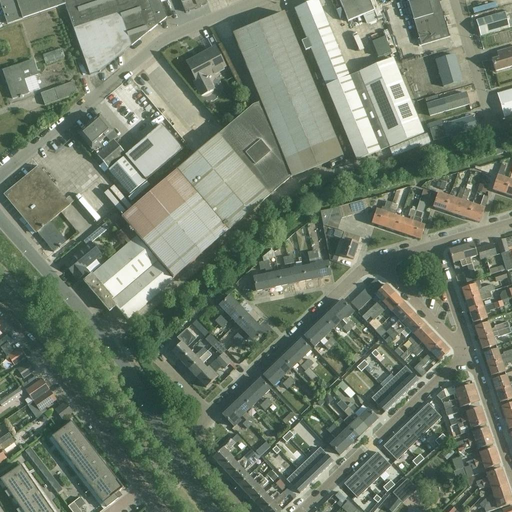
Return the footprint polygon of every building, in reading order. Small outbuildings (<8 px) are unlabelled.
[(0,0),(0,4),(7,25),(65,5),(83,58),(89,76),(100,73),(166,18),(158,0),(0,0)] [(179,0),(185,13),(206,4),(204,0),(179,0)] [(317,0),(294,10),(349,143),(357,162),(380,152),(423,134),(393,60),(349,78),(317,0)] [(339,0),(348,22),(374,11),(369,0),(339,0)] [(421,46),(450,37),(438,0),(414,0),(408,2),(421,46)] [(511,20),(509,11),(505,13),(476,21),(480,37),(511,27),(511,20)] [(284,14),(232,35),(261,104),(253,107),(290,180),(292,178),(342,157),(284,14)] [(385,38),(373,43),(379,58),(391,53),(385,38)] [(511,48),(497,52),(499,58),(492,60),(495,72),(511,67),(511,48)] [(214,90),(211,85),(207,77),(225,67),(215,49),(187,63),(197,82),(195,83),(202,97),(214,90)] [(443,88),(462,82),(454,55),(435,61),(443,88)] [(33,61),(3,71),(6,82),(8,81),(11,88),(9,89),(12,100),(29,94),(29,93),(39,89),(35,76),(38,75),(33,61)] [(69,98),(77,92),(73,82),(40,94),(45,106),(69,98)] [(511,90),(498,94),(504,118),(511,115),(511,90)] [(430,117),(446,112),(469,105),(466,93),(426,105),(430,117)] [(92,275),(84,282),(109,312),(116,307),(127,320),(173,282),(172,280),(269,197),(290,180),(253,107),(218,137),(122,218),(122,219),(128,226),(121,231),(118,233),(128,245),(115,256),(92,275)] [(97,155),(109,170),(108,170),(129,195),(145,182),(182,150),(161,124),(125,155),(114,141),(117,138),(99,116),(78,134),(96,156),(97,155)] [(433,141),(458,133),(476,128),(472,116),(455,122),(430,129),(433,141)] [(345,164),(343,158),(329,164),(331,170),(345,164)] [(501,166),(497,177),(493,191),(505,195),(509,181),(504,179),(505,174),(504,173),(506,167),(501,166)] [(66,200),(38,167),(4,196),(36,234),(37,232),(54,252),(66,242),(49,222),(73,202),(69,197),(66,200)] [(487,187),(480,184),(477,192),(485,194),(487,187)] [(110,191),(118,198),(121,194),(114,187),(110,191)] [(383,228),(395,232),(400,218),(395,216),(396,212),(402,195),(405,196),(407,188),(397,191),(392,204),(391,204),(383,228)] [(445,212),(456,215),(465,191),(460,189),(456,200),(450,198),(445,212)] [(431,193),(423,190),(421,196),(429,199),(431,193)] [(456,215),(468,219),(472,205),(465,203),(469,192),(465,191),(456,215)] [(445,212),(450,198),(438,193),(433,208),(445,212)] [(480,208),(472,205),(468,219),(479,223),(488,198),(484,196),(480,208)] [(368,199),(360,202),(363,213),(371,211),(368,199)] [(360,202),(355,203),(358,214),(363,213),(360,202)] [(383,228),(391,204),(386,202),(384,208),(382,208),(381,212),(375,210),(371,224),(383,228)] [(352,216),(358,214),(355,203),(349,205),(352,216)] [(347,217),(352,216),(349,205),(343,206),(347,217)] [(343,206),(338,208),(341,219),(347,217),(343,206)] [(338,208),(320,212),(322,225),(326,226),(328,221),(339,225),(341,219),(338,208)] [(413,218),(412,222),(407,236),(420,241),(425,226),(420,225),(422,221),(419,220),(421,214),(416,212),(414,218),(413,218)] [(395,232),(407,236),(412,222),(400,218),(395,232)] [(128,226),(122,219),(116,225),(121,231),(128,226)] [(338,230),(339,225),(328,221),(326,226),(338,230)] [(91,244),(109,229),(105,224),(84,242),(88,247),(65,265),(78,281),(87,273),(84,269),(101,255),(91,244)] [(357,245),(359,238),(343,232),(341,240),(343,241),(339,256),(352,260),(357,245)] [(502,255),(509,253),(508,250),(505,241),(498,243),(502,255)] [(461,248),(467,266),(469,272),(469,274),(471,278),(475,277),(473,270),(471,265),(470,259),(477,257),(473,244),(461,248)] [(493,244),(488,246),(491,257),(497,256),(493,244)] [(488,246),(482,248),(486,259),(491,257),(488,246)] [(467,266),(461,248),(449,251),(453,264),(460,262),(462,268),(467,266)] [(486,259),(482,248),(477,249),(481,261),(486,259)] [(269,289),(281,287),(278,273),(273,274),(271,268),(270,269),(268,262),(270,262),(269,260),(275,259),(274,253),(272,251),(262,258),(263,262),(265,270),(266,276),(269,289)] [(327,263),(320,265),(317,251),(312,252),(317,279),(330,276),(327,263)] [(305,282),(317,279),(312,252),(307,253),(310,267),(302,268),(305,282)] [(511,253),(511,252),(509,253),(502,255),(508,273),(511,271),(511,253)] [(293,284),(305,282),(302,268),(297,269),(296,264),(294,264),(293,256),(287,257),(289,265),(290,271),(293,284)] [(505,265),(490,270),(492,275),(506,271),(505,265)] [(278,273),(281,287),(293,284),(290,271),(278,273)] [(506,273),(495,277),(497,283),(508,279),(506,273)] [(469,274),(456,278),(458,286),(472,282),(472,281),(471,278),(469,274)] [(269,289),(266,276),(253,278),(256,292),(269,289)] [(376,280),(367,288),(371,292),(380,284),(376,280)] [(462,289),(466,301),(490,293),(495,291),(493,285),(482,289),(479,281),(473,283),(474,285),(462,289)] [(375,296),(383,288),(380,284),(371,292),(375,296)] [(395,295),(386,285),(383,288),(375,296),(380,301),(361,318),(366,322),(370,318),(395,295)] [(89,304),(96,299),(86,286),(78,291),(89,304)] [(375,296),(371,292),(367,288),(363,292),(371,300),(375,296)] [(367,304),(371,300),(363,292),(359,295),(367,304)] [(484,308),(482,302),(492,299),(490,293),(466,301),(470,313),(484,308)] [(363,308),(367,304),(359,295),(355,300),(363,308)] [(387,308),(392,314),(403,303),(395,295),(370,318),(374,321),(379,316),(387,308)] [(228,316),(238,306),(229,297),(219,307),(228,316)] [(358,312),(363,308),(355,300),(351,303),(358,312)] [(342,301),(332,310),(352,330),(355,326),(348,319),(353,314),(342,301)] [(386,333),(390,337),(414,315),(403,303),(392,314),(399,321),(386,333)] [(500,303),(484,308),(470,313),(474,324),(488,319),(485,312),(488,311),(489,312),(495,310),(495,309),(501,308),(500,303)] [(247,315),(238,306),(228,316),(237,325),(247,315)] [(332,310),(323,319),(333,329),(338,325),(347,334),(352,330),(332,310)] [(255,324),(247,315),(237,325),(245,333),(255,324)] [(425,326),(414,315),(390,337),(393,340),(399,335),(401,333),(406,338),(411,333),(413,336),(411,339),(425,326)] [(215,322),(218,325),(224,320),(220,317),(215,322)] [(323,319),(314,328),(324,338),(333,329),(323,319)] [(227,324),(224,320),(218,325),(215,329),(218,332),(227,324)] [(479,339),(509,329),(507,323),(494,328),(495,329),(492,330),(489,323),(475,328),(479,339)] [(245,333),(254,343),(264,333),(255,324),(245,333)] [(433,335),(425,326),(411,339),(408,341),(413,346),(410,348),(404,354),(403,354),(400,357),(404,362),(413,353),(413,354),(433,335)] [(324,339),(324,338),(314,328),(305,337),(314,347),(320,342),(323,346),(326,344),(327,343),(327,342),(324,339)] [(511,334),(509,329),(479,339),(483,351),(497,346),(494,338),(497,337),(498,339),(511,334)] [(180,362),(191,352),(187,349),(194,342),(190,337),(191,335),(186,330),(177,339),(182,343),(172,353),(180,362)] [(228,333),(220,341),(222,343),(230,335),(228,333)] [(233,345),(235,343),(241,338),(237,334),(230,342),(233,345)] [(8,340),(4,335),(0,337),(0,346),(4,344),(8,340)] [(425,347),(430,353),(441,343),(433,335),(413,354),(416,357),(423,351),(422,350),(425,347)] [(211,346),(216,341),(210,336),(205,340),(211,346)] [(244,341),(241,338),(235,343),(239,346),(244,341)] [(331,339),(327,342),(327,343),(332,347),(336,344),(331,339)] [(292,350),(301,360),(311,351),(301,340),(292,350)] [(213,348),(221,356),(226,351),(219,344),(217,343),(213,348)] [(441,343),(430,353),(429,355),(414,369),(422,378),(426,374),(422,369),(430,361),(428,360),(431,357),(434,360),(435,358),(439,362),(449,352),(441,343)] [(27,358),(20,348),(8,357),(14,366),(27,358)] [(180,362),(188,371),(207,353),(204,349),(198,355),(197,354),(194,357),(191,352),(180,362)] [(292,369),(301,360),(292,350),(282,359),(292,369)] [(488,366),(511,357),(511,351),(503,354),(503,356),(501,356),(498,350),(484,354),(488,366)] [(197,380),(209,369),(208,368),(207,369),(203,366),(205,364),(204,363),(211,357),(207,353),(188,371),(197,380)] [(209,369),(197,380),(206,389),(218,378),(215,374),(222,368),(225,370),(231,365),(222,356),(209,369)] [(511,357),(488,366),(492,377),(506,372),(505,368),(508,367),(507,365),(511,363),(511,357)] [(292,369),(282,359),(273,368),(283,378),(292,369)] [(308,360),(304,364),(309,369),(313,365),(308,360)] [(35,372),(29,363),(16,371),(22,381),(35,372)] [(319,380),(309,369),(304,364),(301,367),(306,372),(304,374),(314,384),(319,380)] [(283,378),(273,368),(264,377),(273,387),(283,378)] [(405,368),(393,378),(407,392),(418,381),(405,368)] [(375,376),(371,381),(379,389),(384,385),(375,376)] [(497,392),(511,386),(511,383),(509,384),(507,376),(493,381),(497,392)] [(290,378),(286,381),(291,386),(295,383),(290,378)] [(393,378),(382,389),(396,403),(407,392),(393,378)] [(42,380),(25,391),(33,403),(50,391),(42,380)] [(260,380),(251,389),(260,399),(270,390),(260,380)] [(287,390),(291,386),(286,381),(282,385),(287,390)] [(355,395),(342,382),(338,386),(350,399),(355,395)] [(436,397),(440,400),(443,405),(476,394),(473,385),(455,391),(454,387),(443,391),(442,391),(436,397)] [(511,386),(497,392),(500,403),(511,399),(511,391),(511,386)] [(242,398),(251,408),(260,399),(251,389),(242,398)] [(382,389),(371,400),(385,413),(396,403),(382,389)] [(20,398),(15,390),(8,395),(13,403),(20,398)] [(50,391),(33,403),(40,412),(56,401),(50,391)] [(327,394),(322,399),(328,405),(333,400),(327,394)] [(476,394),(443,405),(446,413),(450,412),(449,409),(456,406),(456,404),(459,403),(461,408),(479,402),(476,394)] [(242,417),(246,421),(251,426),(255,423),(246,413),(251,408),(242,398),(233,407),(242,417)] [(268,399),(264,403),(269,408),(272,404),(268,399)] [(340,401),(336,405),(343,413),(353,423),(349,428),(359,438),(368,430),(358,419),(354,415),(349,410),(348,409),(340,401)] [(55,411),(63,421),(73,413),(65,403),(55,411)] [(265,412),(269,408),(264,403),(260,407),(265,412)] [(505,419),(511,416),(511,403),(501,407),(505,419)] [(428,404),(417,415),(430,429),(442,418),(428,404)] [(353,406),(349,410),(354,415),(358,412),(353,406)] [(239,420),(242,417),(233,407),(223,416),(234,428),(240,422),(239,420)] [(467,418),(458,421),(456,421),(455,419),(449,421),(451,427),(457,425),(483,417),(480,408),(466,413),(467,418)] [(367,410),(358,419),(368,430),(377,421),(367,410)] [(292,412),(282,422),(288,428),(298,418),(292,412)] [(34,413),(29,417),(33,422),(37,418),(34,413)] [(417,415),(406,426),(419,440),(421,438),(424,435),(429,431),(430,429),(417,415)] [(483,417),(457,425),(461,435),(464,434),(465,432),(486,425),(483,417)] [(247,430),(251,426),(246,421),(242,425),(247,430)] [(72,422),(52,438),(58,445),(78,430),(72,422)] [(349,428),(343,433),(334,424),(331,427),(350,447),(359,438),(349,428)] [(406,426),(395,436),(408,450),(419,440),(406,426)] [(340,456),(350,447),(331,427),(327,431),(336,440),(330,445),(340,456)] [(456,448),(457,448),(461,446),(490,437),(487,428),(472,433),(474,438),(455,444),(456,448)] [(78,430),(58,445),(63,453),(83,437),(78,430)] [(302,433),(297,438),(305,446),(310,440),(302,433)] [(0,446),(11,439),(8,435),(0,440),(0,446)] [(212,459),(222,469),(232,459),(233,459),(227,452),(235,444),(242,441),(240,439),(237,435),(232,440),(212,459)] [(395,436),(383,447),(397,461),(408,450),(395,436)] [(83,437),(63,453),(69,460),(89,445),(83,437)] [(490,437),(461,446),(462,450),(467,449),(476,446),(478,450),(492,445),(490,437)] [(14,444),(11,439),(0,446),(0,462),(5,459),(0,451),(0,450),(2,450),(3,451),(14,444)] [(266,443),(256,453),(260,457),(271,448),(266,443)] [(89,445),(69,460),(75,467),(94,452),(89,445)] [(320,449),(309,459),(322,473),(327,469),(333,462),(320,449)] [(467,463),(469,466),(472,465),(497,457),(494,449),(479,454),(481,458),(467,463)] [(232,459),(222,469),(230,478),(250,459),(254,454),(251,451),(237,465),(232,459)] [(94,452),(75,467),(80,475),(100,459),(94,452)] [(378,452),(366,463),(380,477),(391,466),(378,452)] [(472,465),(473,469),(476,469),(483,466),(485,470),(499,465),(497,457),(472,465)] [(464,468),(461,458),(452,461),(455,467),(456,471),(463,468),(464,468)] [(100,459),(80,475),(86,482),(106,467),(100,459)] [(230,478),(238,486),(248,477),(244,472),(254,462),(250,459),(230,478)] [(309,459),(298,470),(311,483),(318,477),(322,473),(309,459)] [(366,463),(355,474),(369,488),(380,477),(366,463)] [(21,466),(0,480),(1,482),(2,482),(6,488),(5,488),(6,490),(7,489),(7,490),(28,476),(21,466)] [(106,467),(86,482),(91,489),(111,474),(112,474),(110,472),(107,468),(106,466),(106,467)] [(463,469),(454,472),(457,481),(465,478),(463,469)] [(488,479),(476,483),(477,487),(482,485),(503,477),(501,469),(486,474),(488,479)] [(298,470),(287,481),(300,494),(308,486),(311,483),(298,470)] [(267,477),(273,483),(278,478),(272,472),(267,477)] [(111,474),(91,489),(95,493),(97,496),(117,481),(116,480),(112,476),(113,475),(112,474),(111,474)] [(355,474),(344,485),(357,499),(369,488),(355,474)] [(246,495),(264,479),(260,475),(253,482),(248,477),(238,486),(246,495)] [(28,476),(7,490),(13,499),(34,484),(28,476)] [(473,477),(466,480),(469,487),(471,486),(474,480),(473,477)] [(482,485),(477,487),(478,489),(478,490),(490,486),(491,491),(506,486),(503,477),(482,485)] [(246,495),(255,504),(265,494),(260,489),(267,483),(264,479),(246,495)] [(117,481),(97,496),(103,504),(115,495),(119,492),(123,489),(118,483),(119,483),(118,481),(117,482),(117,481)] [(275,485),(282,492),(286,488),(280,481),(275,485)] [(34,484),(13,499),(19,508),(40,493),(34,484)] [(395,498),(386,509),(389,511),(393,511),(406,497),(408,499),(412,494),(406,488),(397,499),(395,498)] [(483,510),(484,508),(489,503),(510,496),(507,488),(492,493),(493,496),(489,497),(489,499),(485,500),(479,506),(483,510)] [(288,489),(280,497),(263,511),(280,511),(281,511),(276,507),(283,500),(288,496),(290,496),(294,500),(296,498),(288,489)] [(40,493),(19,508),(22,511),(31,511),(46,502),(40,493)] [(262,511),(263,511),(280,497),(276,493),(269,499),(265,494),(255,504),(262,511)] [(339,493),(335,496),(343,505),(347,501),(339,493)] [(115,495),(103,504),(106,508),(107,509),(118,500),(115,495)] [(489,503),(484,508),(484,511),(490,511),(511,504),(511,503),(510,496),(489,503)] [(46,502),(31,511),(50,511),(52,511),(46,502)] [(344,506),(341,509),(344,511),(356,511),(357,511),(348,502),(344,506)]
